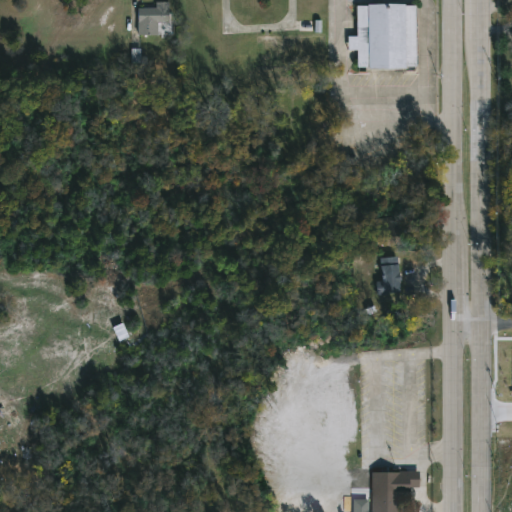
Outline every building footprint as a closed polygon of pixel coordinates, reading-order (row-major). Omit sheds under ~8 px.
[(155,35),(135,34),(136,7),(153,7),(153,1),(167,1),(167,23),(155,22),(155,35)] [(402,3),(402,4),(412,4),(412,65),(401,65),(401,67),(364,67),(364,65),(354,65),(354,49),(345,49),(345,35),(354,35),(354,5),(364,5),(364,2),(402,3)] [(284,55),(284,77),(275,77),(274,88),(255,87),(255,78),(252,78),(253,73),(234,73),(234,55),(246,55),(246,59),(262,60),(262,59),(272,59),(272,55),(284,55)] [(398,245),(373,247),(372,230),(397,228),(398,245)] [(400,294),(398,257),(380,258),(381,282),(376,282),(376,295),(400,294)] [(399,511),(369,511),(369,472),(417,470),(417,488),(407,488),(407,496),(399,496),(399,511)]
